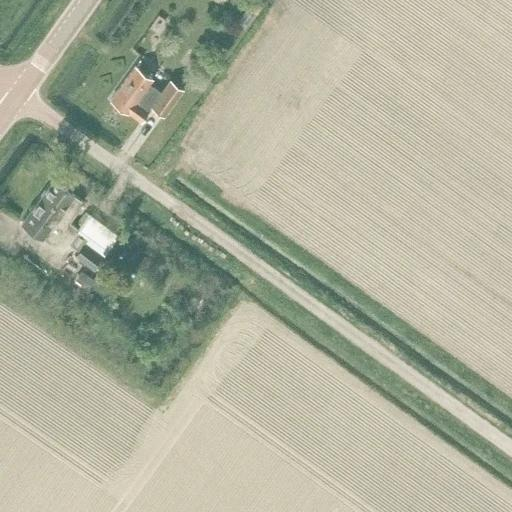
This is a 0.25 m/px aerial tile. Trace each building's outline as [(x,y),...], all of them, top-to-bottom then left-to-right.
[(254,0),(248,0),(246,3),(256,12),(261,5),(254,0)] [(183,89),(178,85),(167,78),(159,90),(146,81),(150,76),(133,64),(108,98),(139,120),(146,110),(145,109),(148,104),(164,115),(183,89)] [(51,177),(40,193),(60,208),(57,213),(67,220),(82,201),(72,193),(51,177)] [(36,198),(29,206),(50,222),(57,213),(60,208),(40,193),(36,198)] [(29,206),(19,220),(59,250),(66,241),(76,227),(67,220),(57,213),(50,222),(29,206)] [(76,227),(66,241),(77,249),(82,242),(102,256),(118,234),(87,211),(76,227)] [(77,249),(73,255),(92,269),(102,256),(82,242),(77,249)] [(144,254),(136,265),(153,277),(161,267),(144,254)] [(87,289),(95,278),(81,268),(73,279),(87,289)]
